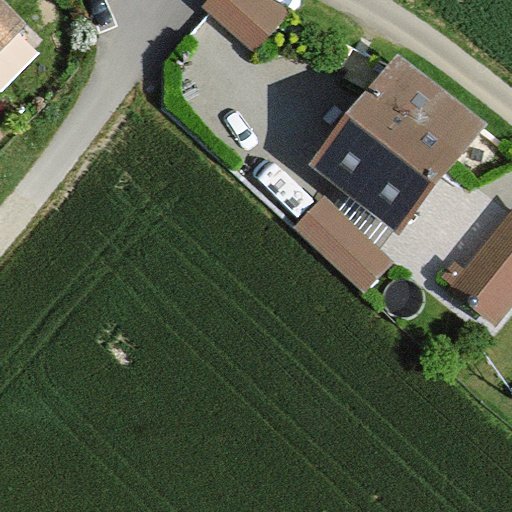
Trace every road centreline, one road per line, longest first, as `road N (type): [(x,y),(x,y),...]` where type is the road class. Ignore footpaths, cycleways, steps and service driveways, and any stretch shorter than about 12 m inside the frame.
road 1 (residential): [(133,0),(90,117),(0,235)]
road 2 (residential): [(357,0),(417,32),(511,105)]
